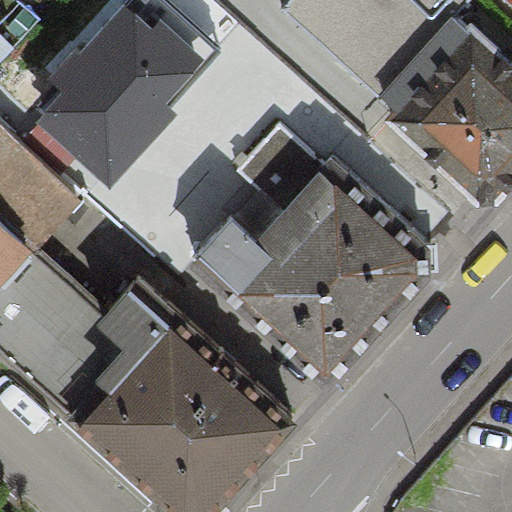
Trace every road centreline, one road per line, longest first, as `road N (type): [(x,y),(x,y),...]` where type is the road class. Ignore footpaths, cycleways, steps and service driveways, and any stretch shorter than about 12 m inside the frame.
road 1 (primary): [(281,511),(511,263)]
road 2 (residential): [(127,511),(0,403)]
